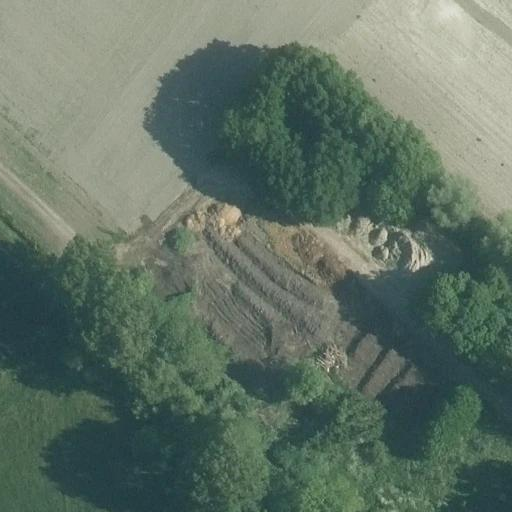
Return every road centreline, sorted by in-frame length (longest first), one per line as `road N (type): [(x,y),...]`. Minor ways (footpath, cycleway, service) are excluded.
road 1 (track): [(511,410),(331,241),(246,183),(205,190),(143,255),(119,262),(84,249),(0,172)]
road 2 (track): [(84,249),(52,299),(68,511)]
